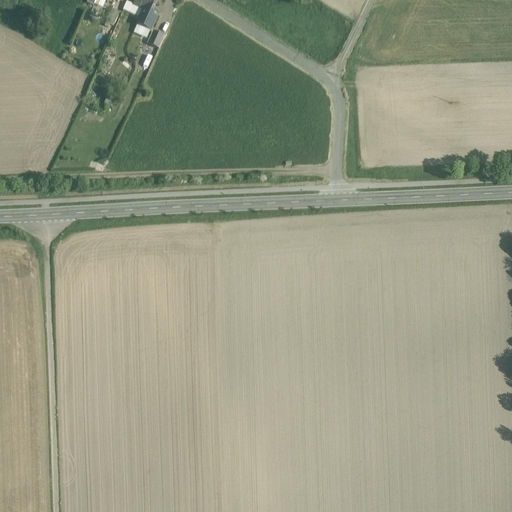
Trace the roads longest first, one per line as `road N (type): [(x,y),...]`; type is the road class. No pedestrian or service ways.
road 1 (track): [(0,172),(339,166)]
road 2 (secondary): [(0,215),(335,200)]
road 3 (track): [(56,511),(45,200)]
road 4 (secondary): [(335,200),(511,192)]
road 5 (unclassified): [(208,0),(332,80)]
road 6 (unclassified): [(332,80),(348,109),(335,200)]
